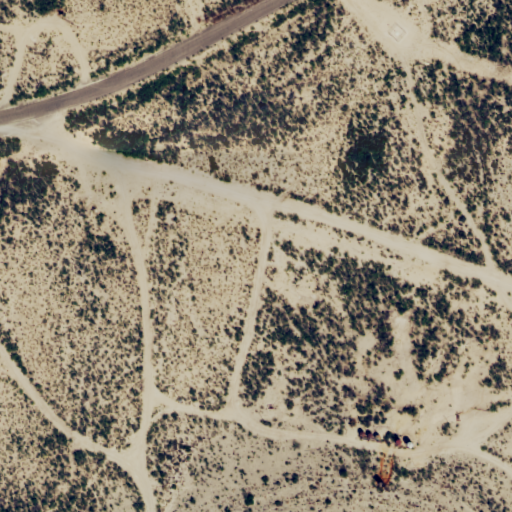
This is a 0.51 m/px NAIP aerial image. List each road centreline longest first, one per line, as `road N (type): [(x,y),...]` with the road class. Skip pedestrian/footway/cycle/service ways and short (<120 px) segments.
road 1 (track): [(511,261),(78,132),(58,102)]
road 2 (residential): [(0,110),(58,102),(73,77),(250,0)]
road 3 (track): [(113,511),(103,480),(0,362)]
